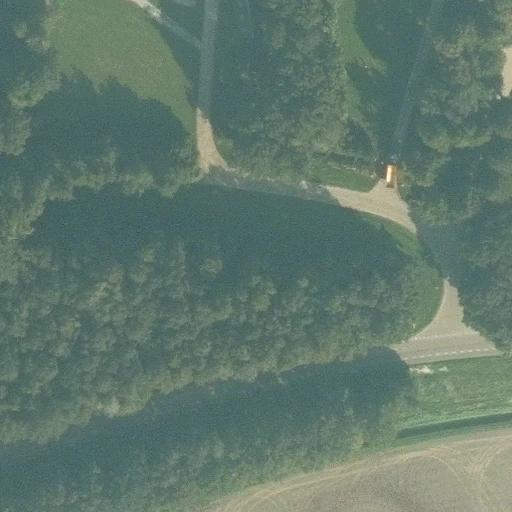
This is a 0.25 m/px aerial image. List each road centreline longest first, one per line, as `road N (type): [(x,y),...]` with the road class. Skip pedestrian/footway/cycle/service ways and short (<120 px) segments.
road 1 (tertiary): [(460,345),(289,372),(0,455)]
road 2 (unclassified): [(460,345),(447,250),(424,223),(326,193),(202,173)]
